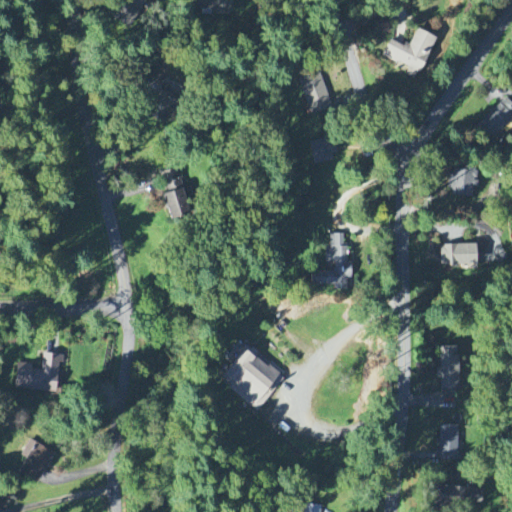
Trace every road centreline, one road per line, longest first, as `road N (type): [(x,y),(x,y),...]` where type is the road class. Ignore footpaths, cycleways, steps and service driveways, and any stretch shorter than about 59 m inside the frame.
road 1 (residential): [(119,511),(127,307),(83,91),(82,0),(342,31),(357,105),(373,137),(411,169)]
road 2 (residential): [(388,511),(411,169),(455,89),(511,11)]
road 3 (residential): [(127,307),(0,306)]
